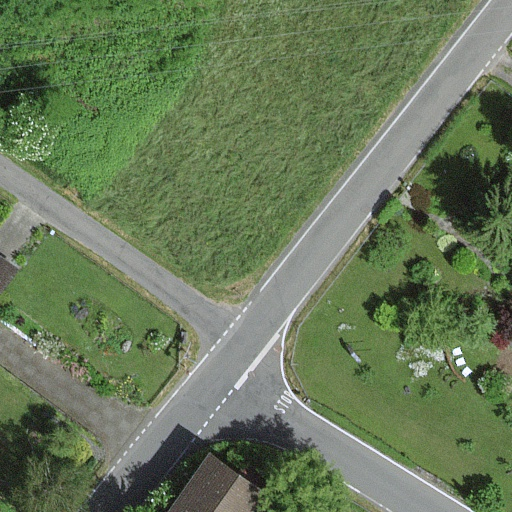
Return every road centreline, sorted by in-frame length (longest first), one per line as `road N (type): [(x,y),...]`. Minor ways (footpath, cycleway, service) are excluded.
road 1 (unclassified): [(242,344),(511,2)]
road 2 (unclassified): [(242,344),(0,172)]
road 3 (tertiary): [(422,511),(218,376)]
road 4 (tertiary): [(108,511),(218,376)]
